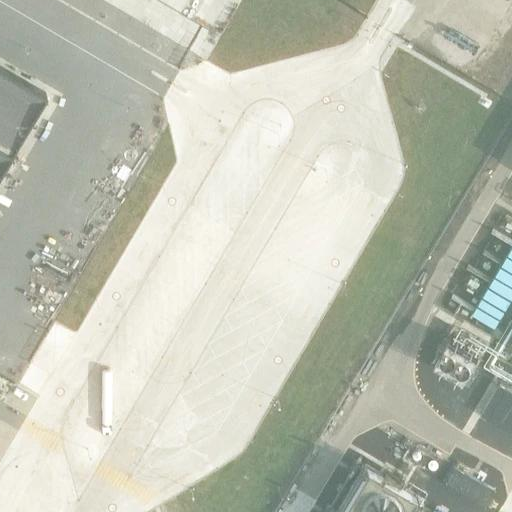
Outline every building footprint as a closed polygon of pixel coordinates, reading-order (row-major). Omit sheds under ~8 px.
[(0,170),(46,93),(0,65),(0,170)] [(218,168),(245,185),(270,148),(242,131),(218,168)] [(511,246),(473,312),(496,325),(511,298),(511,246)] [(0,411),(48,322),(0,296),(0,411)] [(511,392),(499,385),(481,416),(511,433),(511,392)] [(409,511),(419,495),(362,463),(335,511),(409,511)] [(487,505),(497,485),(453,463),(444,483),(487,505)]
